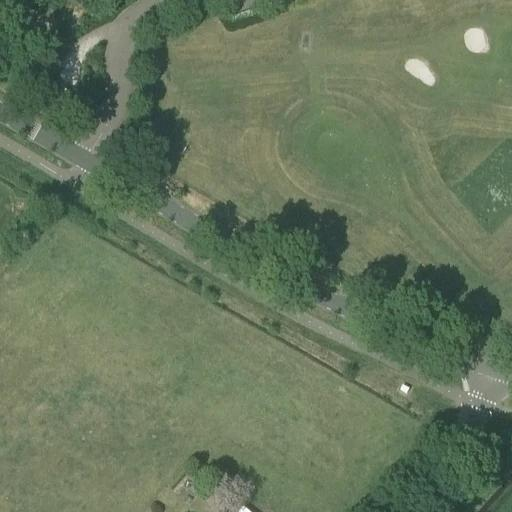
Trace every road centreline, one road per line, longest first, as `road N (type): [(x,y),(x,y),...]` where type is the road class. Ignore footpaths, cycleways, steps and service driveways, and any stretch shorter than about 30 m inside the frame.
road 1 (tertiary): [(487,367),(351,313),(0,111)]
road 2 (unclassified): [(418,511),(459,455),(487,367)]
